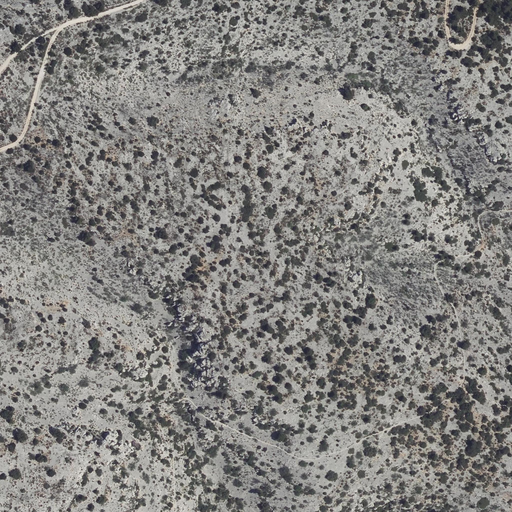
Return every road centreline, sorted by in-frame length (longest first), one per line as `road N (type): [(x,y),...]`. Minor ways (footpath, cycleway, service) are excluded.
road 1 (track): [(0,70),(44,32),(141,0)]
road 2 (track): [(0,149),(25,131),(49,44),(62,26)]
